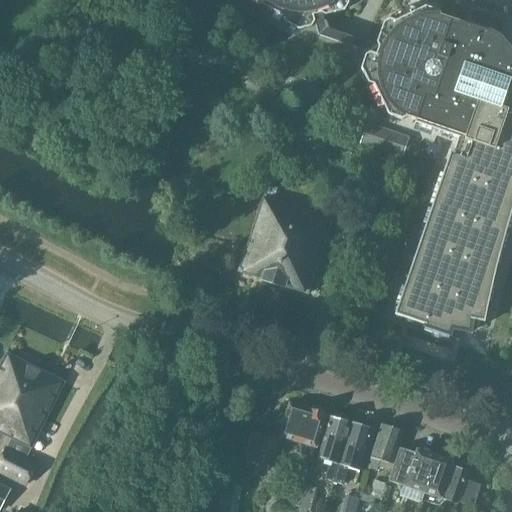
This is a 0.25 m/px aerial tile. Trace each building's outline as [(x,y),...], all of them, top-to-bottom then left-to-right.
[(252,0),(253,1),(282,18),(284,23),(299,31),(312,27),(314,23),(321,15),(325,17),(345,11),(349,4),(347,0),(252,0)] [(376,44),(378,48),(370,54),(365,57),(360,69),(367,83),(373,87),(388,116),(402,121),(407,119),(416,122),(419,126),(459,139),(453,154),(450,153),(395,316),(424,328),(425,326),(449,337),(451,330),(470,334),(472,321),(484,323),(491,289),(496,268),(501,250),(507,228),(511,211),(511,39),(451,18),(450,21),(442,18),(439,13),(425,8),(395,23),(390,21),(383,24),(376,44)] [(284,287),(285,287),(307,295),(330,223),(311,217),(312,215),(263,198),(238,272),(261,280),(261,279),(284,287)] [(0,433),(30,449),(64,383),(6,354),(0,366),(0,433)] [(279,439),(315,450),(325,417),(289,405),(279,439)] [(324,481),(333,483),(351,424),(330,418),(317,460),(329,464),(324,481)] [(351,424),(333,483),(343,486),(348,469),(359,473),(372,431),(351,424)] [(378,470),(390,474),(403,436),(381,428),(370,460),(368,470),(377,473),(378,470)] [(271,466),(272,466),(279,441),(251,433),(243,458),(271,466)] [(39,466),(4,448),(0,455),(0,476),(26,490),(39,466)] [(421,502),(436,457),(423,453),(422,457),(399,450),(388,482),(399,486),(402,497),(421,504),(422,502),(421,502)] [(421,502),(422,502),(439,508),(446,502),(457,505),(458,503),(473,508),(481,486),(465,481),(468,473),(446,465),(447,461),(436,457),(421,502)] [(369,498),(380,502),(385,487),(374,483),(369,498)] [(0,511),(11,511),(20,496),(0,486),(0,511)]
